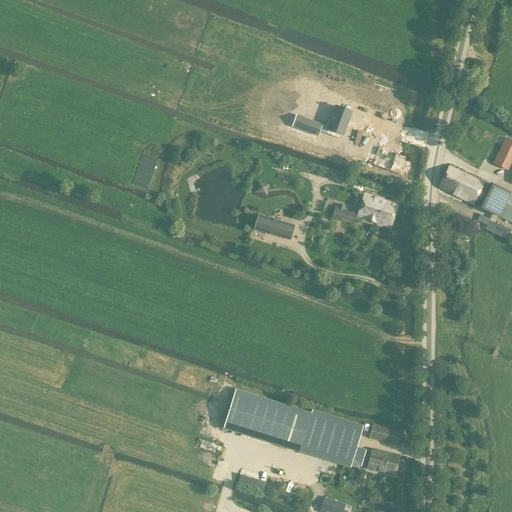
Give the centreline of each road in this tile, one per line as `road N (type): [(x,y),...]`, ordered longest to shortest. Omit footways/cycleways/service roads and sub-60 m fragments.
road 1 (secondary): [(428,511),(430,189),(472,0)]
road 2 (track): [(315,152),(326,102),(211,41),(100,0)]
